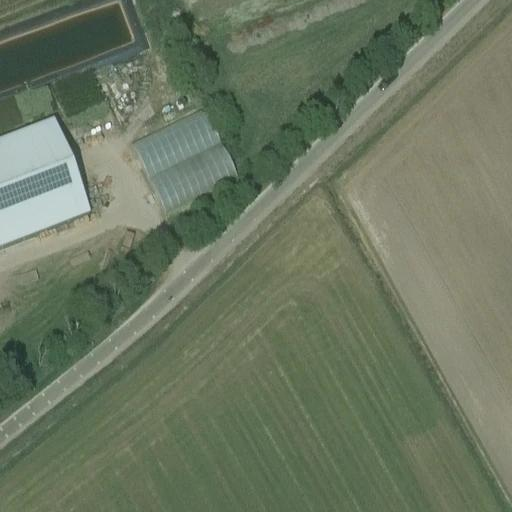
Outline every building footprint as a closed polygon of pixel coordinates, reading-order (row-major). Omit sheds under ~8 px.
[(137,0),(136,0),(0,42),(0,101),(4,113),(38,103),(34,92),(144,59),(141,49),(152,46),(137,0)] [(128,115),(137,110),(123,83),(114,87),(128,115)] [(223,114),(147,145),(178,221),(254,190),(223,114)] [(0,253),(90,219),(54,124),(0,144),(0,253)] [(78,394),(102,380),(95,367),(70,381),(78,394)]
